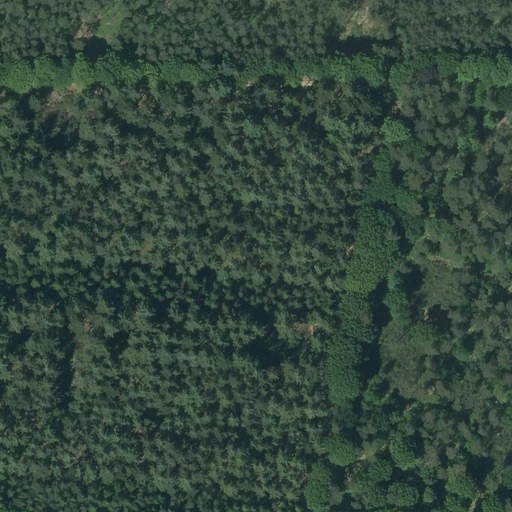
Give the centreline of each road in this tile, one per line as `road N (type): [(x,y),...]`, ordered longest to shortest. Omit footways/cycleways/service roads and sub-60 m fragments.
road 1 (track): [(0,83),(511,80)]
road 2 (track): [(312,511),(396,82)]
